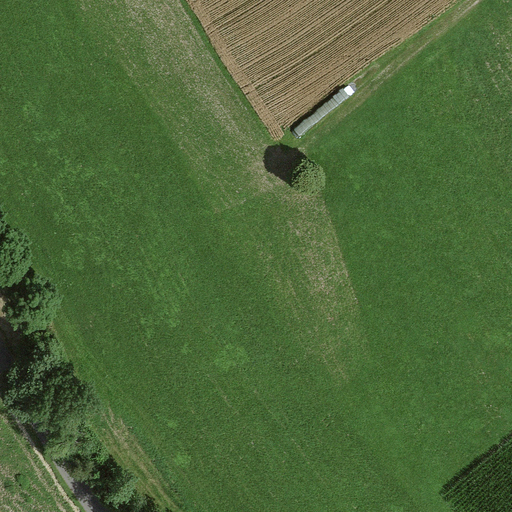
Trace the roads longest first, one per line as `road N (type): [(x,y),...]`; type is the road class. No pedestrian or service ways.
road 1 (track): [(316,139),(482,0)]
road 2 (residential): [(97,511),(0,356)]
